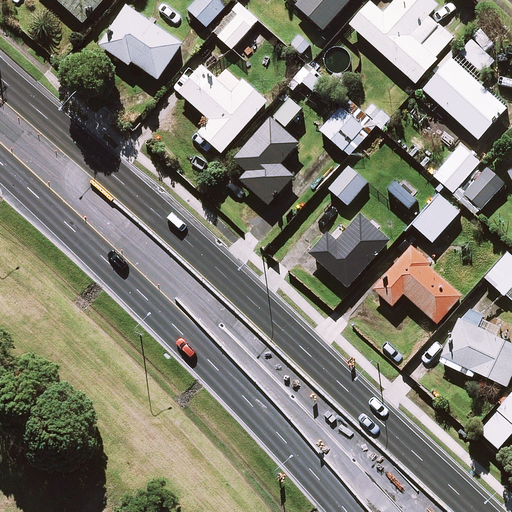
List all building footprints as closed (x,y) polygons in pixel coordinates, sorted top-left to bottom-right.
[(55,0),(82,24),(104,0),(55,0)] [(232,1),(230,0),(198,0),(188,11),(206,28),(232,1)] [(351,0),(302,0),(296,7),(323,32),(351,0)] [(396,0),(383,15),(370,3),(349,26),(415,84),(454,41),(427,17),(437,7),(428,0),(396,0)] [(258,21),(239,4),(212,32),(231,50),(258,21)] [(182,46),(127,8),(100,47),(128,67),(131,63),(158,81),(182,46)] [(267,40),(255,29),(237,48),(249,59),(267,40)] [(312,46),(299,35),(287,48),(300,59),(312,46)] [(509,106),(454,56),(423,90),(477,140),(509,106)] [(217,81),(202,68),(179,93),(210,121),(198,134),(221,154),(266,104),(228,69),(217,81)] [(303,69),(287,87),(294,93),(302,83),(313,93),(321,84),(303,69)] [(303,110),(288,98),(272,116),(287,129),(303,110)] [(384,116),(371,105),(356,123),(340,109),(320,132),(349,156),(384,116)] [(299,144),(270,119),(233,161),(247,173),(239,181),(268,207),(293,178),(279,166),(299,144)] [(476,163),(459,148),(442,168),(459,182),(476,163)] [(367,183),(347,166),(327,189),(347,206),(367,183)] [(503,186),(486,169),(462,192),(479,210),(503,186)] [(459,213),(438,195),(411,225),(432,243),(459,213)] [(389,241),(360,216),(336,242),(327,234),(309,254),(347,288),(389,241)] [(462,298),(411,248),(372,288),(391,307),(404,294),(435,325),(462,298)] [(511,259),(507,254),(485,279),(511,303),(511,259)] [(511,373),(511,346),(460,321),(440,362),(471,377),(473,372),(505,388),(511,373)] [(511,387),(493,408),(511,425),(511,387)]
